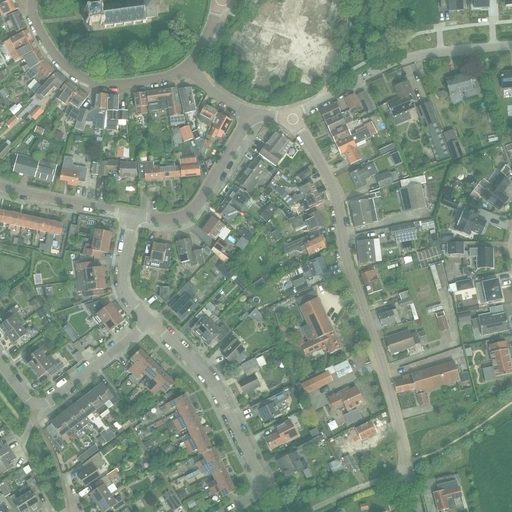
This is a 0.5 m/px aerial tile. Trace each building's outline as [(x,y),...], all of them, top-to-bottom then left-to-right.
[(0,12),(1,16),(18,9),(13,0),(9,0),(7,1),(6,0),(2,0),(0,1),(0,12)] [(125,23),(132,22),(133,24),(135,24),(135,22),(142,21),(142,23),(145,23),(145,18),(156,17),(154,0),(117,0),(112,1),(111,0),(109,0),(110,1),(107,1),(103,2),(102,0),(100,0),(101,2),(99,2),(100,4),(97,5),(97,7),(89,9),(88,6),(86,6),(86,9),(83,9),(84,12),(87,12),(87,16),(88,20),(85,21),(85,24),(88,23),(88,26),(91,26),(91,23),(100,22),(100,25),(102,25),(103,26),(104,26),(104,28),(106,28),(106,26),(114,25),(114,27),(116,26),(116,25),(123,24),(123,26),(125,25),(125,23)] [(286,0),(280,19),(292,23),(299,0),(286,0)] [(461,0),(440,0),(441,8),(448,7),(449,11),(462,10),(461,0)] [(473,0),(474,8),(488,7),(487,0),(473,0)] [(319,9),(317,16),(325,18),(327,11),(319,9)] [(19,11),(8,16),(10,20),(6,22),(9,29),(13,27),(15,32),(25,27),(19,11)] [(301,21),(273,37),(241,25),(237,45),(229,58),(277,75),(319,52),(303,25),(301,21)] [(17,48),(32,39),(26,29),(9,39),(15,49),(17,48)] [(15,50),(9,53),(14,62),(20,59),(23,58),(38,49),(32,39),(17,48),(15,49),(15,50)] [(26,64),(21,67),(23,72),(29,69),(31,68),(35,65),(43,60),(38,49),(23,58),(26,64)] [(31,68),(24,74),(30,80),(36,73),(37,74),(42,79),(45,77),(47,77),(54,70),(43,60),(35,65),(31,68)] [(57,89),(65,80),(56,71),(35,94),(42,100),(54,86),(57,89)] [(511,71),(500,72),(502,89),(511,88),(511,71)] [(468,73),(445,80),(449,96),(464,92),(465,97),(481,93),(476,77),(470,79),(468,73)] [(71,98),(78,89),(67,81),(60,90),(62,92),(58,96),(53,102),(56,104),(59,101),(66,106),(71,98)] [(398,98),(386,103),(392,117),(395,125),(410,119),(407,111),(415,108),(412,101),(415,100),(407,81),(394,87),(398,98)] [(30,89),(34,93),(41,86),(37,82),(30,89)] [(184,113),(195,111),(190,87),(179,90),(184,113)] [(79,88),(78,89),(71,98),(72,99),(69,104),(73,107),(67,116),(77,122),(82,110),(79,108),(89,96),(79,88)] [(177,88),(146,92),(149,112),(168,109),(170,117),(171,126),(184,125),(183,115),(181,115),(177,90),(177,88)] [(365,113),(373,109),(364,91),(357,95),(365,113)] [(137,114),(147,113),(146,106),(147,106),(145,92),(134,94),(135,108),(136,108),(137,114)] [(104,124),(107,95),(96,94),(94,109),(99,109),(98,114),(96,114),(94,129),(103,130),(104,124)] [(350,109),(359,105),(354,94),(345,98),(350,109)] [(127,111),(117,111),(118,96),(108,95),(107,130),(116,131),(117,120),(127,121),(127,111)] [(43,114),(50,106),(44,101),(37,109),(43,114)] [(429,102),(419,106),(427,127),(437,123),(429,102)] [(325,121),(340,114),(335,103),(319,110),(325,121)] [(204,105),(200,114),(200,121),(202,122),(209,126),(213,118),(216,113),(217,112),(204,105)] [(15,106),(9,111),(13,115),(19,110),(15,106)] [(85,125),(90,112),(82,109),(77,122),(84,125),(85,125)] [(225,118),(216,113),(213,118),(217,120),(209,136),(214,139),(218,131),(224,135),(231,121),(230,120),(230,119),(226,116),(225,118)] [(330,132),(345,125),(353,121),(350,117),(343,120),(340,114),(325,121),(330,132)] [(15,116),(6,124),(9,127),(9,128),(18,119),(15,116)] [(77,122),(74,130),(81,133),(84,125),(77,122)] [(364,126),(355,131),(356,133),(360,131),(365,129),(366,128),(370,137),(377,134),(371,122),(364,125),(364,126)] [(335,143),(351,136),(345,125),(330,132),(335,143)] [(44,129),(36,126),(34,132),(41,135),(44,129)] [(184,142),(194,139),(189,126),(179,129),(184,142)] [(351,136),(335,143),(341,154),(344,153),(350,165),(361,159),(355,147),(356,147),(355,145),(370,137),(366,128),(365,129),(360,131),(356,133),(351,136)] [(197,130),(192,132),(194,139),(195,140),(201,138),(197,130)] [(453,130),(443,133),(448,144),(454,160),(463,156),(457,141),(453,130)] [(54,131),(51,138),(59,142),(62,135),(54,131)] [(281,151),(288,141),(276,132),(259,154),(275,166),(285,154),(281,151)] [(5,143),(0,148),(0,157),(1,159),(11,148),(5,143)] [(390,145),(378,150),(380,155),(393,149),(390,145)] [(128,148),(117,147),(117,157),(128,158),(128,148)] [(13,172),(52,182),(55,172),(50,170),(52,164),(18,155),(13,172)] [(62,170),(60,181),(68,182),(67,185),(76,186),(77,181),(85,182),(87,169),(72,166),(74,159),(70,158),(65,157),(62,170)] [(254,179),(265,164),(257,158),(238,183),(246,189),(247,189),(251,192),(258,182),(254,179)] [(179,160),(180,166),(181,177),(199,176),(198,164),(195,165),(195,159),(179,160)] [(145,180),(161,179),(160,166),(157,166),(158,168),(153,169),(153,161),(138,163),(139,180),(145,179),(145,180)] [(100,162),(99,176),(108,176),(108,170),(119,170),(119,177),(135,177),(135,164),(109,163),(109,162),(100,162)] [(359,169),(350,174),(357,189),(366,184),(365,181),(369,179),(369,178),(375,174),(371,165),(360,170),(359,169)] [(505,165),(500,171),(505,175),(510,169),(505,165)] [(161,179),(181,177),(180,166),(162,168),(162,166),(160,166),(161,179)] [(271,167),(267,170),(272,176),(276,172),(271,167)] [(302,182),(313,175),(309,169),(297,176),(302,182)] [(379,189),(392,184),(392,182),(389,174),(388,172),(375,177),(379,189)] [(395,172),(389,174),(392,182),(398,180),(395,172)] [(480,197),(498,211),(508,198),(502,193),(509,184),(498,175),(491,185),(490,184),(480,197)] [(298,201),(298,202),(317,193),(312,182),(298,188),(301,194),(296,196),(298,201)] [(269,184),(263,192),(267,196),(274,189),(269,184)] [(406,187),(407,192),(411,211),(425,208),(420,184),(406,187)] [(237,209),(239,211),(249,198),(235,187),(225,200),(237,209)] [(305,211),(322,203),(317,193),(298,202),(301,207),(303,207),(305,211)] [(444,196),(441,204),(446,207),(448,203),(450,199),(444,196)] [(239,211),(237,209),(225,200),(216,212),(230,223),(239,211)] [(367,200),(349,204),(354,227),(372,223),(377,222),(373,205),(368,206),(367,200)] [(270,204),(259,216),(266,222),(277,210),(270,204)] [(457,226),(455,231),(468,236),(470,231),(481,235),(486,222),(476,218),(478,213),(465,207),(463,213),(462,212),(458,221),(457,221),(457,223),(456,225),(457,226)] [(0,210),(0,226),(2,227),(3,223),(9,224),(11,213),(0,210)] [(307,225),(301,227),(304,235),(310,232),(324,226),(317,211),(307,216),(309,219),(305,221),(307,225)] [(9,224),(22,227),(24,216),(11,213),(9,224)] [(22,227),(35,230),(37,218),(24,216),(22,227)] [(224,227),(212,217),(202,231),(215,240),(224,227)] [(296,219),(291,221),(294,230),(303,226),(299,217),(296,219)] [(48,233),(50,221),(37,218),(35,230),(48,233)] [(50,221),(48,233),(46,238),(43,253),(50,255),(54,234),(60,236),(63,224),(50,221)] [(415,231),(413,223),(389,227),(391,236),(415,231)] [(74,238),(76,226),(70,225),(68,237),(74,238)] [(241,227),(236,233),(244,239),(249,232),(241,227)] [(267,227),(258,233),(261,237),(270,231),(267,227)] [(95,230),(93,240),(109,243),(111,233),(95,230)] [(276,230),(271,233),(277,241),(281,238),(276,230)] [(284,252),(285,255),(296,249),(297,251),(301,252),(302,252),(302,250),(306,249),(309,255),(325,248),(319,236),(309,241),(307,236),(287,244),(284,243),(284,246),(283,248),(284,250),(284,252)] [(191,266),(204,263),(201,250),(194,252),(191,239),(176,242),(181,263),(190,261),(191,266)] [(219,239),(213,247),(221,253),(227,245),(219,239)] [(107,254),(109,243),(93,240),(92,246),(90,245),(84,249),(83,255),(99,258),(101,252),(107,254)] [(360,264),(375,262),(373,240),(357,242),(360,264)] [(447,255),(463,254),(463,242),(447,243),(447,255)] [(167,269),(172,245),(166,244),(165,246),(153,244),(149,260),(162,263),(161,268),(167,269)] [(207,246),(203,249),(208,254),(211,251),(207,246)] [(477,257),(477,268),(492,268),(492,259),(492,248),(476,248),(476,249),(469,249),(469,257),(477,257)] [(304,279),(292,284),(294,288),(307,283),(306,280),(317,276),(327,272),(321,257),(300,266),(304,275),(303,275),(304,279)] [(434,261),(429,262),(433,286),(438,285),(434,261)] [(76,281),(76,282),(104,278),(102,267),(95,268),(94,262),(75,265),(77,281),(76,281)] [(228,269),(222,274),(228,280),(233,274),(228,269)] [(368,295),(382,290),(375,270),(361,274),(368,295)] [(104,278),(76,282),(77,288),(83,287),(85,298),(103,295),(102,289),(105,289),(104,278)] [(457,292),(473,288),(471,279),(455,283),(457,292)] [(500,299),(502,299),(497,279),(476,284),(477,290),(483,289),(486,302),(493,301),(493,302),(501,301),(500,299)] [(274,294),(292,289),(290,281),(272,286),(274,294)] [(181,299),(171,309),(178,316),(179,316),(182,319),(196,306),(190,300),(198,292),(193,287),(188,282),(176,294),(181,299)] [(242,283),(238,287),(243,292),(247,288),(242,283)] [(307,283),(294,288),(297,294),(310,289),(307,283)] [(158,297),(166,304),(169,301),(170,288),(160,288),(160,295),(158,297)] [(313,291),(296,299),(299,307),(317,299),(313,291)] [(400,300),(410,297),(408,291),(399,294),(400,300)] [(483,292),(477,293),(479,302),(485,301),(483,292)] [(412,303),(410,297),(398,301),(400,308),(409,305),(412,303)] [(330,353),(340,348),(333,332),(317,298),(317,299),(299,307),(308,326),(301,328),(307,342),(301,345),(305,355),(327,345),(330,353)] [(35,299),(29,303),(35,311),(41,307),(35,299)] [(82,305),(80,299),(72,301),(73,307),(82,305)] [(420,311),(439,305),(438,300),(419,306),(420,311)] [(99,301),(85,306),(93,317),(92,317),(99,326),(103,323),(117,313),(110,304),(104,308),(99,301)] [(412,303),(409,305),(414,319),(417,318),(412,303)] [(6,321),(0,325),(0,327),(6,335),(20,324),(24,321),(20,316),(17,312),(20,310),(17,305),(2,316),(6,321)] [(191,329),(200,338),(214,324),(208,318),(211,316),(211,313),(205,307),(195,317),(199,322),(191,329)] [(42,308),(36,313),(40,319),(47,314),(42,308)] [(399,308),(379,315),(382,327),(403,320),(399,308)] [(249,315),(248,316),(254,320),(260,315),(255,309),(249,315)] [(282,312),(275,314),(278,326),(285,324),(282,312)] [(442,312),(435,314),(436,318),(440,332),(449,329),(444,316),(443,316),(442,312)] [(117,313),(103,323),(106,327),(102,330),(106,335),(110,332),(123,321),(117,313)] [(470,320),(469,313),(457,315),(459,323),(470,320)] [(505,314),(491,317),(490,314),(477,316),(481,336),(508,330),(505,314)] [(24,330),(20,324),(6,335),(13,345),(20,339),(24,344),(38,333),(34,328),(31,330),(28,327),(24,330)] [(214,324),(200,338),(208,346),(216,338),(220,342),(230,332),(224,326),(222,326),(219,329),(214,324)] [(408,330),(386,338),(391,353),(414,346),(414,345),(420,343),(416,332),(410,334),(408,330)] [(74,333),(68,337),(73,343),(79,339),(74,333)] [(233,335),(221,346),(226,350),(222,355),(231,364),(235,360),(239,363),(245,357),(241,353),(244,350),(235,341),(237,339),(233,335)] [(32,369),(46,358),(42,353),(46,350),(43,346),(46,344),(43,339),(28,350),(32,355),(25,360),(32,369)] [(80,354),(85,351),(78,341),(73,345),(78,351),(80,354)] [(485,381),(485,382),(497,379),(496,379),(495,377),(511,373),(511,370),(507,349),(505,341),(489,345),(490,352),(493,367),(484,369),(487,381),(485,381)] [(127,370),(132,375),(149,358),(140,349),(130,360),(134,363),(127,370)] [(363,350),(356,353),(359,360),(366,357),(363,350)] [(78,351),(73,355),(77,361),(82,357),(80,354),(78,351)] [(334,370),(347,362),(342,354),(330,362),(334,370)] [(46,358),(32,369),(38,379),(46,373),(49,378),(64,367),(60,362),(57,364),(54,361),(50,355),(46,358)] [(143,373),(147,377),(157,366),(149,358),(132,375),(136,379),(143,373)] [(254,375),(261,371),(255,358),(241,365),(247,378),(238,382),(244,394),(260,387),(254,375)] [(393,382),(396,394),(415,389),(416,393),(460,381),(458,375),(454,361),(402,376),(403,380),(393,382)] [(144,387),(149,392),(166,375),(157,366),(147,377),(151,381),(144,387)] [(328,372),(300,385),(302,389),(305,394),(332,381),(328,372)] [(466,373),(458,375),(460,381),(460,383),(469,381),(466,373)] [(164,394),(175,384),(166,375),(149,392),(153,396),(160,390),(164,394)] [(102,383),(93,390),(104,404),(109,400),(113,405),(120,400),(109,385),(105,388),(102,383)] [(293,385),(288,388),(290,394),(296,391),(293,385)] [(343,390),(327,398),(333,409),(343,404),(347,412),(348,411),(349,413),(344,416),(348,425),(361,419),(357,409),(352,412),(351,410),(364,404),(356,387),(345,393),(343,390)] [(108,409),(104,404),(93,390),(84,396),(99,416),(108,409)] [(250,408),(254,415),(258,412),(264,422),(280,414),(276,406),(288,400),(284,391),(250,408)] [(419,406),(427,404),(425,393),(417,396),(419,406)] [(178,412),(191,406),(185,395),(164,405),(165,406),(167,410),(167,411),(175,407),(178,412)] [(84,396),(76,403),(86,417),(91,413),(95,419),(99,416),(84,396)] [(76,403),(67,409),(82,429),(90,422),(86,417),(76,403)] [(172,421),(175,427),(196,416),(191,406),(178,412),(180,417),(172,421)] [(311,407),(307,409),(310,415),(310,416),(315,414),(311,407)] [(78,432),(82,429),(67,409),(59,416),(69,430),(74,426),(78,432)] [(72,433),(69,430),(59,416),(50,422),(51,424),(46,427),(54,441),(60,454),(67,449),(59,438),(65,433),(68,436),(72,433)] [(186,428),(188,434),(201,427),(196,416),(175,427),(178,432),(186,428)] [(278,433),(266,439),(271,449),(297,436),(289,420),(275,427),(278,433)] [(304,422),(306,429),(312,428),(311,421),(304,422)] [(364,445),(361,441),(376,433),(370,422),(356,429),(359,436),(350,440),(350,441),(346,443),(350,452),(364,445)] [(183,443),(186,448),(207,438),(201,427),(188,434),(191,439),(183,443)] [(298,451),(314,443),(316,447),(322,444),(319,437),(312,440),(311,438),(295,446),(298,451)] [(201,454),(214,448),(214,447),(212,448),(207,438),(186,448),(188,454),(196,450),(199,455),(201,454)] [(0,457),(11,451),(6,443),(3,445),(0,440),(0,457)] [(94,445),(86,452),(89,456),(98,450),(94,445)] [(196,463),(198,469),(219,458),(214,448),(201,454),(203,459),(196,463)] [(16,459),(11,451),(0,457),(0,475),(14,467),(10,462),(16,459)] [(86,452),(77,458),(81,463),(89,456),(86,452)] [(302,471),(303,471),(297,459),(299,458),(296,452),(277,461),(280,467),(281,467),(287,478),(302,471)] [(96,470),(105,464),(98,454),(82,465),(86,471),(77,477),(84,487),(100,476),(96,470)] [(348,454),(343,457),(350,472),(356,469),(348,454)] [(209,470),(211,475),(225,469),(219,458),(198,469),(201,474),(209,470)] [(182,463),(184,469),(196,465),(194,460),(182,463)] [(338,460),(330,463),(336,473),(343,470),(338,460)] [(107,473),(117,468),(115,464),(105,470),(107,473)] [(28,466),(22,469),(26,474),(31,471),(28,466)] [(116,469),(106,475),(108,479),(118,472),(116,469)] [(206,484),(209,490),(230,480),(225,469),(211,475),(214,481),(206,484)] [(303,471),(302,471),(306,478),(311,476),(307,469),(303,471)] [(89,494),(96,504),(110,494),(106,488),(112,484),(108,479),(106,475),(94,483),(97,488),(89,494)] [(28,486),(19,492),(22,497),(31,511),(33,511),(41,507),(34,496),(40,493),(40,492),(40,491),(32,478),(26,482),(28,486)] [(220,492),(223,497),(235,491),(230,480),(209,490),(212,496),(220,492)] [(453,499),(461,497),(459,487),(457,487),(456,480),(437,485),(438,492),(433,494),(438,511),(447,509),(448,511),(456,509),(453,499)] [(5,486),(0,488),(0,490),(3,495),(5,498),(10,494),(5,486)] [(110,494),(96,504),(100,511),(105,511),(111,508),(112,511),(116,511),(126,505),(120,496),(114,500),(110,494)] [(171,511),(172,511),(181,506),(173,494),(164,500),(171,511)] [(0,507),(1,510),(0,510),(0,511),(8,511),(11,509),(5,498),(3,495),(0,496),(0,502),(1,503),(0,503),(0,507)] [(18,511),(31,511),(22,497),(17,500),(14,495),(9,498),(13,503),(18,511)] [(147,498),(150,506),(159,503),(156,495),(147,498)] [(192,501),(186,504),(189,509),(195,506),(192,501)] [(160,502),(152,508),(154,511),(159,511),(164,509),(160,502)]
